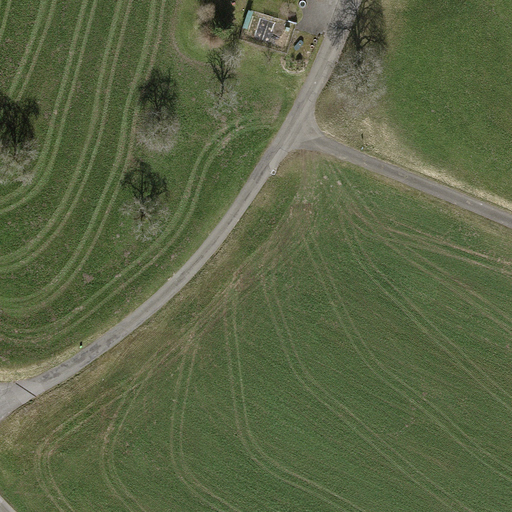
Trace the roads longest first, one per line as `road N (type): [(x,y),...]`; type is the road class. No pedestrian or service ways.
road 1 (unclassified): [(0,401),(61,372),(135,321),(218,237),(292,129),(354,0)]
road 2 (track): [(292,129),(511,221)]
